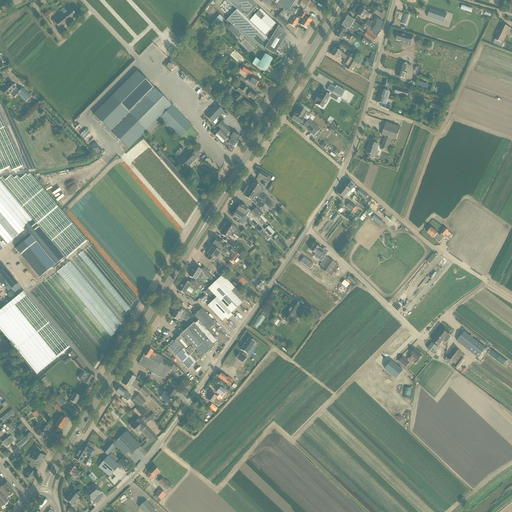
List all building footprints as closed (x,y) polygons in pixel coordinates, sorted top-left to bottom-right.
[(265,49),(270,52),(275,55),(279,49),(280,49),(281,49),(287,43),(284,40),(287,35),(278,26),(275,32),(271,28),(276,24),(260,9),(260,10),(257,6),(249,0),(227,0),(227,1),(237,10),(227,20),(256,48),(258,46),(263,51),(265,49)] [(283,10),(285,11),(293,16),(296,11),(293,8),(292,9),(291,8),(296,0),(262,0),(261,2),(273,10),(276,4),(283,9),(283,10)] [(313,4),(314,3),(307,0),(306,0),(305,3),(306,4),(304,7),(308,9),(309,7),(316,10),(318,7),(313,4)] [(464,6),(462,10),(479,15),(481,12),(464,6)] [(60,30),(73,20),(77,17),(69,7),(52,20),(60,30)] [(357,15),(361,18),(363,19),(365,16),(369,18),(371,15),(366,12),(361,9),(357,15)] [(430,9),(427,17),(444,23),(447,15),(430,9)] [(374,12),(373,14),(384,21),(386,12),(384,10),(382,14),(377,11),(376,13),(374,12)] [(298,17),(297,19),(299,20),(309,26),(312,21),(305,17),(306,16),(307,14),(303,12),(302,11),(299,16),(298,17)] [(275,18),(285,28),(289,24),(279,15),(275,18)] [(212,27),(219,33),(228,22),(221,16),(212,27)] [(294,17),(289,24),(290,25),(294,28),(297,23),(307,29),(309,26),(299,20),(297,19),(294,17)] [(345,21),(359,30),(361,26),(354,22),(355,21),(352,19),(348,17),(345,21)] [(364,26),(369,30),(373,33),(377,27),(382,29),(383,22),(379,21),(379,20),(375,17),(373,24),(371,26),(367,23),(364,26)] [(359,30),(345,21),(342,26),(355,34),(356,34),(359,30)] [(502,43),(506,35),(509,28),(502,24),(500,29),(495,40),(502,43)] [(227,29),(238,39),(241,35),(230,26),(227,29)] [(338,32),(335,36),(337,37),(342,40),(344,38),(344,37),(350,41),(351,40),(353,37),(349,35),(349,36),(346,34),(347,32),(341,28),(340,28),(338,32)] [(375,40),(367,33),(364,36),(373,43),(375,40)] [(398,35),(396,40),(401,42),(402,42),(402,43),(407,45),(408,41),(412,42),(413,37),(409,36),(407,35),(402,34),(401,36),(398,35)] [(362,41),(369,47),(373,43),(365,37),(362,41)] [(345,42),(342,46),(350,52),(353,48),(345,42)] [(348,66),(347,69),(351,72),(357,62),(348,57),(345,55),(336,49),(332,55),(338,59),(340,56),(343,58),(346,60),(344,63),(348,66)] [(232,56),(241,63),(244,58),(236,51),(232,56)] [(257,67),(264,72),(264,71),(266,71),(268,67),(267,66),(268,65),(269,66),(270,63),(271,61),(271,60),(271,59),(272,59),(265,55),(263,54),(260,57),(262,59),(261,62),(255,59),(252,64),(257,67)] [(226,56),(221,61),(229,67),(233,62),(226,56)] [(405,74),(404,73),(406,64),(400,63),(396,76),(404,78),(405,74)] [(246,64),(241,72),(250,76),(247,81),(249,82),(249,83),(252,84),(256,87),(260,80),(256,77),(258,74),(253,71),(249,69),(250,66),(246,64)] [(140,74),(115,99),(129,114),(154,89),(140,74)] [(185,91),(191,85),(186,79),(180,84),(185,91)] [(4,88),(1,91),(5,95),(7,97),(10,94),(14,98),(17,94),(19,92),(14,86),(10,83),(5,88),(4,88)] [(229,85),(223,91),(227,94),(232,89),(229,85)] [(320,97),(318,96),(314,102),(316,104),(315,105),(322,109),(324,105),(325,105),(327,101),(327,100),(329,97),(330,96),(329,96),(331,93),(338,98),(340,99),(345,91),(336,86),(335,88),(330,85),(327,90),(330,92),(328,95),(323,92),(320,97)] [(257,96),(250,91),(245,86),(241,90),(239,88),(236,91),(242,96),(245,92),(248,95),(247,96),(250,98),(254,100),(257,96)] [(19,92),(17,94),(26,102),(31,97),(23,89),(23,88),(19,92)] [(395,94),(410,98),(411,95),(412,95),(412,93),(410,92),(409,95),(408,94),(408,92),(396,88),(395,94)] [(154,89),(129,114),(146,131),(147,132),(159,120),(170,109),(169,108),(171,106),(154,89)] [(381,90),(377,102),(382,104),(381,107),(387,110),(389,106),(387,105),(388,100),(387,100),(389,92),(385,91),(381,90)] [(244,101),(243,99),(243,98),(238,94),(233,99),(239,104),(240,102),(242,104),(241,105),(248,110),(251,105),(244,101)] [(112,96),(94,115),(128,149),(141,136),(146,131),(129,114),(115,99),(112,96)] [(224,112),(216,104),(205,116),(212,123),(224,112)] [(433,104),(431,109),(442,112),(443,107),(433,104)] [(170,108),(159,120),(161,122),(179,139),(180,138),(187,145),(197,135),(190,128),(170,108)] [(307,122),(318,132),(320,130),(309,120),(311,116),(306,113),(299,109),(296,114),(307,122)] [(464,112),(460,111),(460,117),(471,117),(471,109),(464,109),(464,112)] [(318,132),(307,122),(296,114),(295,115),(295,114),(292,120),(300,124),(301,123),(304,125),(303,126),(314,136),(317,133),(318,132)] [(224,142),(234,148),(240,137),(231,132),(221,122),(217,126),(221,130),(219,131),(217,129),(214,132),(224,142)] [(380,149),(385,151),(387,151),(392,139),(396,141),(401,128),(386,123),(382,135),(385,136),(380,149)] [(308,151),(311,146),(302,139),(300,143),(295,140),(294,141),(291,139),(288,145),(289,146),(286,151),(293,156),(297,149),(300,151),(302,148),(308,151)] [(375,156),(379,145),(370,142),(369,146),(370,146),(367,153),(370,154),(370,155),(371,155),(370,157),(371,158),(373,159),(374,158),(375,156)] [(183,159),(179,164),(185,170),(193,162),(194,163),(197,159),(189,151),(185,155),(182,158),(183,159)] [(265,182),(268,176),(261,172),(257,178),(265,182)] [(14,178),(4,186),(68,262),(89,244),(31,175),(29,177),(26,174),(17,182),(14,178)] [(349,180),(344,186),(350,191),(351,192),(353,188),(354,189),(356,186),(349,180)] [(254,183),(250,189),(257,194),(256,195),(262,201),(265,205),(270,210),(275,206),(267,198),(261,193),(262,193),(263,192),(264,191),(263,190),(254,183)] [(344,186),(338,194),(342,197),(344,199),(347,194),(348,194),(350,196),(352,193),(351,192),(350,191),(344,186)] [(250,189),(244,197),(251,201),(256,207),(254,210),(260,217),(263,214),(260,211),(257,208),(259,205),(262,208),(265,205),(262,201),(256,195),(257,194),(250,189)] [(365,200),(368,196),(360,189),(357,193),(365,200)] [(0,234),(9,246),(26,232),(0,199),(0,234)] [(346,207),(353,212),(357,208),(350,202),(346,207)] [(237,210),(247,217),(250,211),(245,207),(240,204),(237,210)] [(452,246),(448,252),(458,259),(463,252),(466,254),(473,245),(468,242),(485,219),(472,209),(448,243),(452,246)] [(247,217),(237,210),(232,217),(240,222),(239,223),(243,226),(248,218),(246,217),(247,217)] [(253,210),(251,213),(256,218),(257,219),(259,218),(266,227),(268,226),(260,217),(254,210),(253,210)] [(367,211),(360,219),(362,221),(369,213),(367,211)] [(64,259),(34,221),(25,229),(31,237),(16,249),(39,279),(64,259)] [(489,252),(502,229),(492,223),(479,247),(489,252)] [(228,224),(221,235),(224,237),(222,240),(227,244),(233,249),(235,250),(237,249),(239,246),(230,239),(230,240),(228,239),(230,236),(232,237),(234,235),(235,236),(239,230),(233,224),(231,226),(228,224)] [(264,230),(270,237),(275,233),(269,226),(264,230)] [(445,228),(441,233),(441,234),(440,235),(431,228),(427,233),(439,243),(444,236),(448,240),(452,235),(451,233),(448,231),(445,228)] [(247,240),(251,237),(244,230),(241,233),(247,240)] [(223,244),(221,242),(217,239),(213,245),(217,248),(219,249),(223,252),(221,254),(224,256),(226,253),(225,253),(228,249),(222,245),(223,244)] [(94,245),(47,282),(102,353),(111,345),(110,343),(114,340),(112,337),(120,331),(119,328),(123,325),(122,323),(126,320),(124,318),(129,315),(128,313),(132,310),(130,308),(138,302),(94,245)] [(314,245),(310,251),(316,254),(314,257),(318,259),(323,251),(314,245)] [(209,256),(207,258),(207,259),(211,262),(214,264),(222,253),(218,250),(217,250),(212,247),(207,254),(209,256)] [(488,258),(490,256),(480,249),(473,257),(486,267),(492,260),(488,258)] [(234,256),(230,261),(234,263),(237,259),(241,262),(244,259),(240,256),(236,253),(234,256)] [(323,267),(322,269),(321,270),(331,276),(333,273),(331,271),(336,264),(328,259),(325,257),(320,265),(323,267)] [(473,258),(469,265),(483,274),(487,267),(473,258)] [(423,292),(443,270),(431,260),(411,282),(423,292)] [(195,267),(189,276),(195,280),(194,282),(195,283),(198,284),(198,283),(201,280),(203,276),(200,274),(202,272),(202,271),(201,270),(199,269),(198,268),(198,269),(195,267)] [(5,269),(0,273),(0,274),(15,293),(21,288),(19,285),(5,269)] [(207,271),(204,274),(212,284),(216,280),(207,271)] [(223,275),(208,289),(208,290),(209,290),(220,302),(231,313),(239,305),(242,303),(245,300),(241,295),(227,280),(223,275)] [(240,275),(237,278),(243,284),(246,282),(240,275)] [(356,286),(358,283),(351,276),(349,279),(356,286)] [(261,279),(254,286),(259,291),(261,289),(260,288),(265,283),(261,279)] [(184,295),(187,291),(191,293),(193,289),(196,285),(192,282),(190,284),(185,281),(184,280),(178,291),(182,293),(184,295)] [(37,376),(71,350),(28,294),(0,315),(0,330),(15,350),(19,346),(34,364),(33,365),(31,362),(28,364),(37,376)] [(211,296),(208,298),(214,306),(218,303),(211,296)] [(304,307),(299,303),(294,301),(289,309),(295,313),(298,309),(301,311),(304,307)] [(231,313),(220,302),(215,307),(221,314),(225,318),(226,318),(231,313)] [(192,303),(185,309),(192,317),(199,311),(192,303)] [(178,321),(180,318),(191,325),(194,323),(183,311),(178,308),(177,312),(175,311),(172,317),(171,317),(178,321)] [(215,324),(212,320),(202,309),(194,316),(197,320),(204,327),(207,331),(208,331),(215,324)] [(287,322),(288,320),(290,321),(291,320),(292,320),(294,316),(295,313),(289,309),(284,317),(284,318),(283,319),(283,320),(286,322),(287,322)] [(404,316),(408,320),(415,313),(412,309),(404,316)] [(312,310),(309,315),(318,321),(322,316),(312,310)] [(168,347),(186,369),(187,368),(189,366),(190,366),(190,365),(191,366),(200,358),(204,354),(204,355),(205,354),(205,353),(208,350),(209,350),(208,349),(210,347),(210,348),(212,347),(211,347),(213,345),(214,344),(216,343),(217,342),(208,331),(207,331),(204,327),(197,320),(196,322),(194,323),(191,325),(180,335),(177,338),(171,343),(172,344),(171,345),(169,347),(168,347)] [(446,343),(451,337),(449,335),(446,333),(442,330),(437,336),(446,343)] [(457,341),(461,344),(469,351),(476,341),(468,335),(464,332),(457,341)] [(433,341),(437,344),(440,347),(443,342),(437,336),(433,341)] [(240,353),(236,358),(243,363),(246,358),(245,357),(247,354),(255,343),(248,338),(240,350),(244,352),(242,355),(240,353)] [(476,341),(469,351),(477,357),(478,358),(483,351),(485,348),(476,341)] [(427,349),(431,352),(434,354),(439,348),(432,343),(427,349)] [(170,370),(174,365),(148,348),(143,355),(144,355),(138,364),(156,375),(159,377),(165,367),(170,370)] [(463,355),(454,348),(447,358),(455,365),(463,355)] [(506,366),(509,361),(493,349),(489,355),(506,366)] [(412,353),(408,358),(411,360),(413,358),(418,361),(422,356),(415,350),(412,353)] [(403,357),(398,362),(406,368),(410,363),(403,357)] [(73,361),(81,371),(86,367),(78,358),(73,361)] [(461,363),(464,359),(462,358),(455,368),(456,369),(459,366),(460,366),(462,364),(461,363)] [(391,362),(384,370),(396,380),(403,372),(391,362)] [(85,371),(80,380),(89,386),(95,377),(85,371)] [(221,373),(218,378),(222,381),(230,386),(231,384),(232,383),(227,379),(228,378),(225,376),(221,373)] [(129,374),(126,379),(137,386),(139,382),(135,380),(136,379),(129,375),(129,374)] [(123,384),(123,385),(127,387),(130,388),(130,389),(131,387),(138,391),(139,391),(146,398),(150,394),(143,387),(141,389),(137,386),(126,379),(124,382),(123,384)] [(120,387),(116,393),(123,397),(122,398),(128,401),(131,396),(128,395),(129,393),(120,387)] [(171,388),(167,393),(162,400),(171,406),(172,405),(173,405),(175,402),(175,401),(176,400),(173,398),(174,396),(177,393),(171,388)] [(80,397),(76,394),(75,394),(74,395),(71,393),(69,396),(72,398),(70,401),(75,404),(80,397)] [(216,397),(215,397),(211,394),(207,400),(211,403),(213,404),(215,401),(220,405),(222,402),(217,398),(216,397)] [(67,402),(60,395),(56,398),(63,405),(67,402)] [(139,395),(135,398),(141,406),(146,402),(139,395)] [(151,398),(162,409),(164,408),(153,397),(151,398)] [(3,398),(0,399),(0,400),(7,409),(10,406),(3,398)] [(135,398),(132,402),(137,407),(138,409),(141,406),(135,398)] [(63,410),(57,404),(54,407),(59,413),(63,410)] [(137,407),(135,409),(136,410),(142,417),(147,413),(141,406),(138,409),(137,407)] [(148,414),(144,417),(148,423),(152,419),(148,414)] [(55,426),(62,430),(68,421),(61,416),(55,426)] [(140,419),(133,426),(151,446),(157,439),(140,419)] [(37,435),(41,437),(45,440),(49,433),(47,432),(49,428),(43,425),(41,428),(37,435)] [(131,455),(140,446),(126,432),(117,441),(131,455)] [(7,448),(10,445),(12,444),(11,444),(15,441),(11,436),(7,439),(6,440),(2,443),(7,448)] [(110,442),(102,451),(108,456),(115,447),(110,442)] [(90,448),(88,447),(86,445),(84,446),(83,446),(80,451),(86,454),(86,455),(91,459),(93,455),(91,454),(93,450),(90,448)] [(36,447),(33,451),(26,457),(30,461),(35,466),(37,462),(39,464),(43,457),(40,454),(42,450),(36,447)] [(86,455),(86,454),(80,451),(75,459),(81,463),(84,465),(85,462),(87,464),(91,459),(86,455)] [(111,454),(109,457),(115,462),(118,459),(111,454)] [(98,467),(104,461),(97,455),(93,459),(97,462),(94,465),(98,468),(98,467)] [(104,461),(98,467),(109,477),(119,466),(119,465),(120,464),(126,469),(130,464),(123,457),(117,464),(115,462),(109,457),(108,456),(104,461)] [(97,462),(93,459),(87,466),(94,472),(98,468),(94,465),(97,462)] [(71,465),(67,472),(72,476),(70,479),(74,482),(81,472),(77,469),(71,466),(71,465)] [(151,481),(160,472),(154,466),(148,473),(149,473),(146,476),(150,480),(151,481)] [(35,474),(34,473),(30,470),(25,477),(31,481),(35,474)] [(158,482),(167,490),(172,485),(167,480),(166,481),(162,478),(158,482)] [(14,492),(7,483),(0,488),(0,491),(1,493),(0,493),(0,511),(3,510),(1,508),(9,501),(6,498),(14,492)] [(82,493),(90,502),(102,492),(94,483),(82,493)] [(161,500),(166,495),(159,489),(154,494),(161,500)] [(79,497),(72,492),(66,500),(73,506),(79,497)] [(139,508),(142,511),(156,511),(150,505),(146,501),(139,508)]
